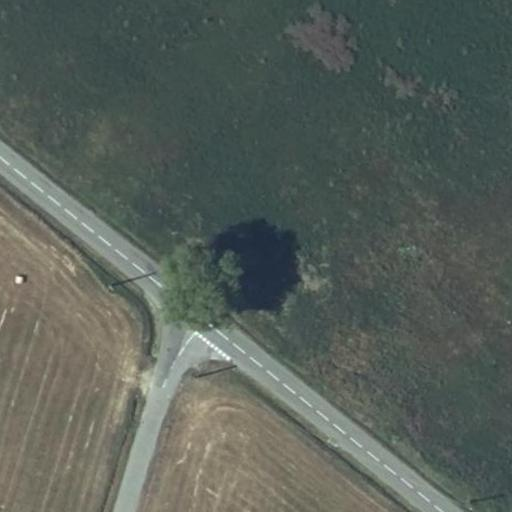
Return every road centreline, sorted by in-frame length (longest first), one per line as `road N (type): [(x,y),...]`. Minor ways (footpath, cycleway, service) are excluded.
road 1 (tertiary): [(444,511),(205,321)]
road 2 (tertiary): [(205,321),(0,155)]
road 3 (residential): [(205,321),(157,401),(124,511)]
